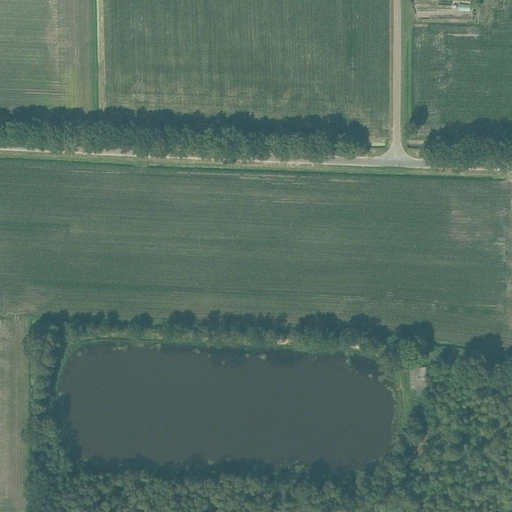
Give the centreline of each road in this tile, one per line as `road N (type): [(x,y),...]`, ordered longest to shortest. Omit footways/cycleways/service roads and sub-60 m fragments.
road 1 (unclassified): [(397,163),(0,144)]
road 2 (unclassified): [(397,163),(397,0)]
